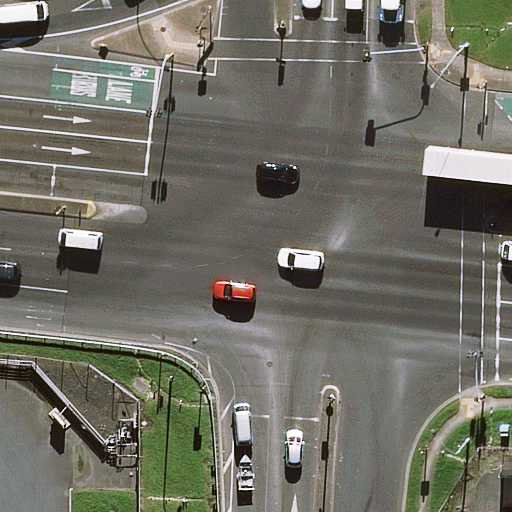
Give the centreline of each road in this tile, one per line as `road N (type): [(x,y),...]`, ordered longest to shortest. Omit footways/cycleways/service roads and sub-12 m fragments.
road 1 (trunk): [(267,293),(0,268)]
road 2 (trunk): [(0,121),(256,141)]
road 3 (unclassified): [(271,511),(267,293)]
road 4 (unclassified): [(363,303),(358,511)]
road 5 (trunk): [(359,152),(511,168)]
road 6 (secondary): [(267,293),(256,141)]
road 7 (secondary): [(355,0),(359,152)]
road 8 (secondary): [(359,152),(363,303)]
road 9 (trunk): [(511,318),(363,303)]
road 10 (secondary): [(256,141),(251,0)]
